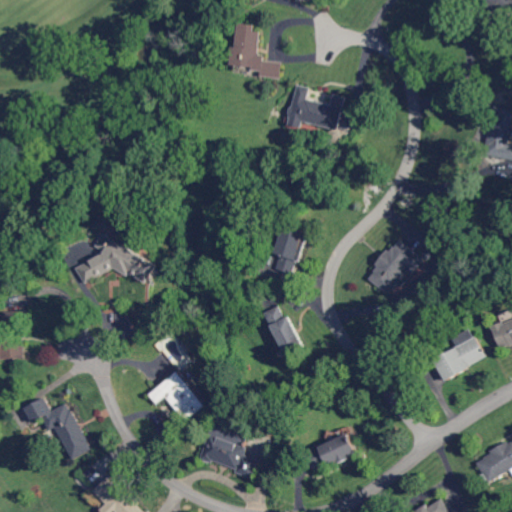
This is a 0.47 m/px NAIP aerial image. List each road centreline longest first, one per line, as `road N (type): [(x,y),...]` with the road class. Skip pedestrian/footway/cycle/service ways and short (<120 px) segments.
road 1 (residential): [(511,392),(338,509),(236,511),(193,495),(142,452),(97,355)]
road 2 (residential): [(435,443),(348,343),(331,291),(345,249),(403,182),(414,153),(415,98),(407,72),(381,45),(332,38)]
